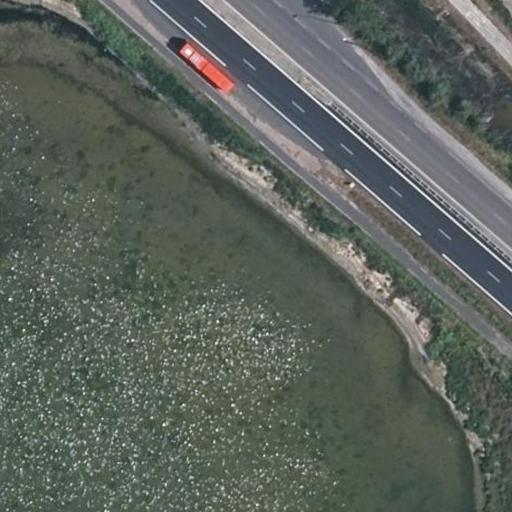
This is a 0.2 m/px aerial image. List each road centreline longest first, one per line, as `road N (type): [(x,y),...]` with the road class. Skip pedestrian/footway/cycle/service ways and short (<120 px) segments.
road 1 (primary): [(176,0),(511,295)]
road 2 (primary): [(511,232),(249,0)]
